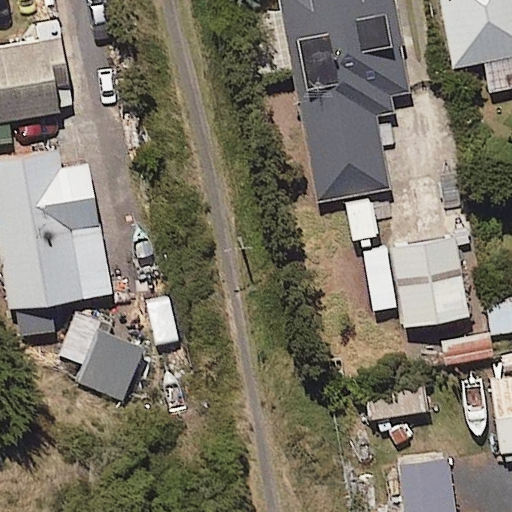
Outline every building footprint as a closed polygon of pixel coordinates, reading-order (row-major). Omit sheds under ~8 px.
[(414,111),(392,0),(285,0),(324,202),(393,189),(379,118),(414,111)] [(511,0),(445,0),(457,68),(488,63),(493,93),(511,89),(511,0)] [(0,121),(72,112),(63,42),(0,50),(0,121)] [(0,160),(0,241),(9,308),(19,307),(23,336),(56,334),(53,306),(110,296),(92,167),(61,171),(59,152),(0,160)] [(460,241),(364,255),(372,313),(406,308),(409,329),(472,320),(460,241)] [(511,303),(493,305),(495,334),(511,332),(511,303)] [(495,358),(491,334),(445,341),(449,366),(495,358)] [(146,354),(101,336),(82,384),(127,402),(146,354)] [(190,404),(189,350),(157,350),(158,405),(190,404)] [(511,377),(496,380),(504,454),(511,454),(511,462),(511,377)] [(432,412),(429,391),(368,401),(371,422),(432,412)] [(457,511),(452,460),(405,465),(410,511),(457,511)]
